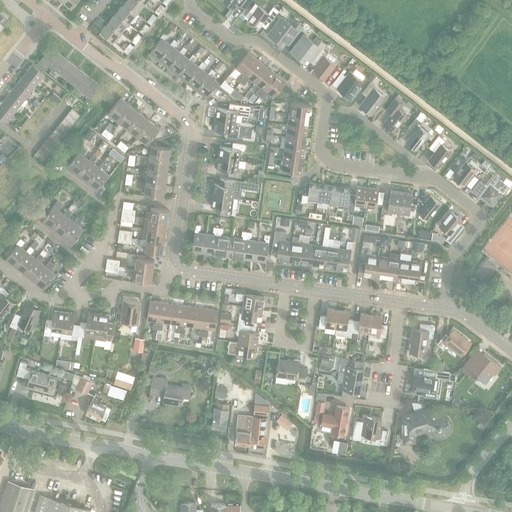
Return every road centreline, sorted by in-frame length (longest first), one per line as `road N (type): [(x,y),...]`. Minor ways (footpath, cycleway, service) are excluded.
road 1 (residential): [(441,308),(448,263),(476,228),(474,210),(437,179),(327,160),(319,146),(326,95),(256,39),(233,41),(187,0)]
road 2 (tertiary): [(450,508),(0,424)]
road 3 (unknown): [(511,174),(292,0)]
road 4 (residential): [(181,203),(191,127),(74,39)]
road 5 (residential): [(315,290),(306,343),(274,339),(286,286)]
